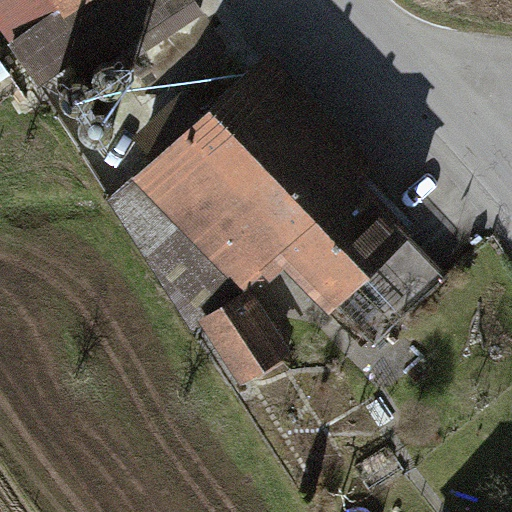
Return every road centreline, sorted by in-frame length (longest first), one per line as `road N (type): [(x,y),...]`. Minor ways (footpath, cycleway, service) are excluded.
road 1 (unclassified): [(319,0),(472,142),(511,200)]
road 2 (track): [(511,61),(357,41)]
